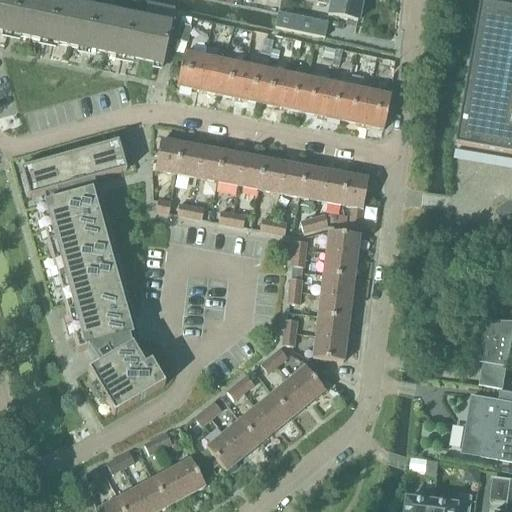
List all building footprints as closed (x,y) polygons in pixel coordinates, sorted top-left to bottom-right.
[(0,0),(0,33),(163,68),(175,10),(148,4),(146,17),(132,14),(132,17),(52,0),(0,0)] [(357,22),(361,0),(318,0),(318,4),(331,6),(329,16),(357,22)] [(511,8),(482,3),(457,145),(511,154),(511,8)] [(327,24),(278,13),(274,29),(324,39),(327,24)] [(173,54),(183,56),(186,45),(187,45),(190,29),(179,27),(176,43),(173,54)] [(198,93),(205,60),(184,56),(177,88),(198,93)] [(218,97),(225,65),(205,60),(198,93),(218,97)] [(239,101),(246,69),(225,65),(218,97),(239,101)] [(259,106),(266,73),(246,69),(239,101),(259,106)] [(280,110),(287,77),(266,73),(259,106),(280,110)] [(300,114),(307,82),(287,77),(280,110),(300,114)] [(321,119),(328,86),(307,82),(300,114),(321,119)] [(341,123),(348,90),(328,86),(321,119),(341,123)] [(362,127),(369,95),(348,90),(341,123),(362,127)] [(369,95),(362,127),(383,132),(390,99),(369,95)] [(176,177),(182,147),(161,143),(155,173),(176,177)] [(196,181),(202,151),(182,147),(176,177),(196,181)] [(22,176),(28,200),(126,173),(119,149),(104,153),(103,148),(36,167),(37,171),(22,176)] [(217,185),(223,155),(202,151),(196,181),(217,185)] [(237,189),(243,159),(223,155),(217,185),(237,189)] [(258,192),(264,162),(243,159),(237,189),(258,192)] [(278,196),(284,166),(264,162),(258,192),(278,196)] [(299,200),(305,170),(284,166),(278,196),(299,200)] [(319,204),(325,174),(305,170),(299,200),(319,204)] [(340,208),(346,178),(325,174),(319,204),(340,208)] [(348,231),(360,233),(362,211),(367,182),(346,178),(340,208),(351,210),(348,231)] [(77,353),(131,338),(91,193),(37,208),(77,353)] [(157,205),(155,215),(168,218),(170,207),(157,205)] [(511,206),(509,206),(504,209),(502,221),(505,226),(511,227),(511,206)] [(179,208),(176,221),(187,223),(190,210),(179,208)] [(199,225),(201,213),(190,210),(187,223),(199,225)] [(220,216),(217,229),(229,231),(231,219),(220,216)] [(240,234),(243,221),(231,219),(229,231),(240,234)] [(327,232),(323,219),(312,222),(315,235),(327,232)] [(300,225),(304,239),(315,235),(312,222),(300,225)] [(261,225),(259,237),(270,239),(273,227),(261,225)] [(281,242),(284,229),(273,227),(270,239),(281,242)] [(325,256),(356,260),(358,238),(327,235),(325,256)] [(305,247),(293,246),(292,258),(304,259),(305,247)] [(322,277),(353,281),(356,260),(325,256),(322,277)] [(291,270),(304,271),(304,259),(292,258),(291,270)] [(320,298),(351,302),(353,281),(322,277),(320,298)] [(301,284),(288,283),(287,296),(300,297),(301,284)] [(287,308),(299,309),(300,297),(287,296),(287,308)] [(317,319),(348,323),(351,302),(320,298),(317,319)] [(315,340),(346,343),(348,323),(317,319),(315,340)] [(511,325),(486,324),(480,364),(507,369),(511,343),(511,325)] [(296,326),(283,325),(282,337),(295,338),(296,326)] [(281,349),(294,350),(295,338),(282,337),(281,349)] [(346,343),(315,340),(312,361),(343,365),(346,343)] [(100,365),(87,373),(113,417),(164,388),(150,364),(143,368),(131,347),(110,359),(106,353),(96,358),(100,365)] [(285,363),(277,353),(268,361),(275,369),(276,370),(285,363)] [(259,368),(266,377),(275,369),(268,361),(259,368)] [(287,383),(306,407),(322,393),(303,370),(287,383)] [(251,390),(243,380),(234,388),(242,397),(251,390)] [(271,396),(290,420),(306,407),(287,383),(271,396)] [(225,395),(233,405),(242,397),(234,388),(225,395)] [(254,410),(273,433),(290,420),(271,396),(254,410)] [(511,463),(511,405),(473,399),(465,442),(483,445),(481,458),(511,463)] [(219,416),(211,406),(202,414),(210,423),(219,416)] [(238,423),(257,446),(273,433),(254,410),(238,423)] [(193,421),(201,431),(210,423),(202,414),(193,421)] [(222,436),(241,459),(257,446),(238,423),(222,436)] [(241,459),(222,436),(205,449),(224,473),(241,459)] [(170,449),(164,437),(154,442),(159,452),(160,454),(170,449)] [(143,448),(147,458),(159,452),(154,442),(143,448)] [(133,465),(128,456),(116,461),(121,471),(133,465)] [(105,466),(110,476),(121,471),(116,461),(105,466)] [(170,472),(184,499),(203,489),(189,462),(170,472)] [(151,482),(166,509),(184,499),(170,472),(151,482)] [(511,511),(511,481),(498,480),(493,511),(511,511)] [(90,497),(100,494),(96,482),(87,485),(90,497)] [(133,492),(143,511),(159,511),(166,509),(151,482),(133,492)] [(114,502),(119,511),(143,511),(133,492),(114,502)] [(470,511),(472,498),(459,496),(457,506),(407,500),(405,511),(470,511)] [(119,511),(114,502),(96,511),(119,511)]
